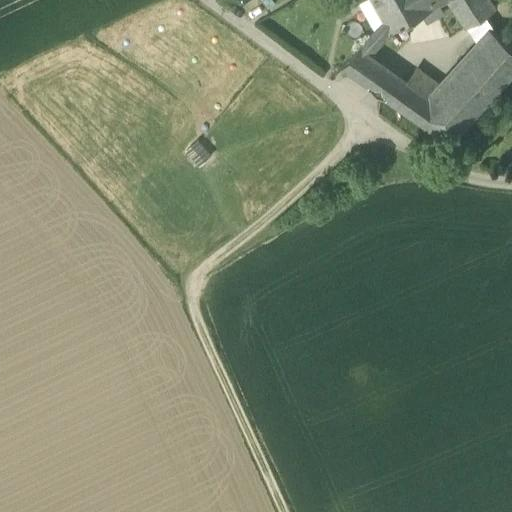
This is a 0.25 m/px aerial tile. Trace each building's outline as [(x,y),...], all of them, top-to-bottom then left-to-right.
[(358,0),(358,1),(374,31),(383,21),(371,0),(358,0)] [(371,0),(383,21),(390,33),(422,15),(439,5),(447,0),(371,0)] [(449,0),(467,27),(484,17),(496,9),(489,0),(449,0)] [(445,13),(439,5),(422,15),(427,23),(445,13)] [(467,27),(479,45),(492,30),(484,17),(467,27)] [(374,31),(359,48),(369,55),(390,33),(383,21),(374,31)] [(430,99),(413,87),(398,108),(450,145),(511,76),(511,44),(492,30),(479,45),(443,85),(430,99)] [(341,69),(370,89),(385,67),(369,55),(359,48),(341,69)] [(417,66),(407,82),(413,87),(430,99),(443,85),(417,66)] [(370,89),(398,108),(413,87),(407,82),(385,67),(370,89)] [(187,151),(201,168),(216,156),(202,138),(187,151)]
